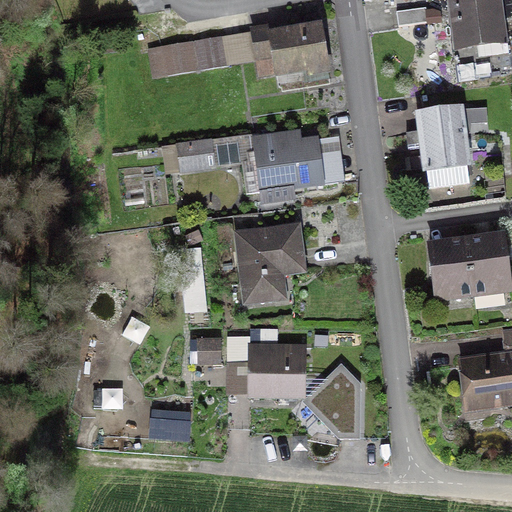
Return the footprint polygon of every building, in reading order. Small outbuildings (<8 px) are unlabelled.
[(499,38),(494,0),(481,0),(452,4),(453,13),(456,12),(457,19),(454,20),(457,44),(499,38)] [(425,14),(424,10),(395,14),(397,29),(426,25),(426,26),(439,24),(438,15),(432,13),(425,14)] [(271,58),(274,76),(275,77),(325,68),(319,30),(269,39),(268,32),(251,35),(255,61),(271,58)] [(152,80),(252,64),(247,35),(147,52),(152,80)] [(464,168),(465,167),(458,112),(418,118),(425,172),(426,172),(428,186),(466,181),(464,168)] [(283,140),(254,144),(261,204),(292,200),(291,191),(321,187),(315,142),(284,146),(283,140)] [(180,172),(212,167),(209,146),(177,151),(180,172)] [(295,231),(237,239),(245,303),(273,300),(270,276),(301,272),(295,231)] [(502,240),(476,244),(455,246),(428,250),(434,298),(508,288),(502,240)] [(511,336),(505,337),(507,359),(463,365),(468,403),(488,400),(489,408),(511,404),(511,336)] [(248,349),(248,398),(302,399),(302,350),(248,349)] [(362,385),(341,364),(304,403),(339,439),(360,440),(362,385)]
